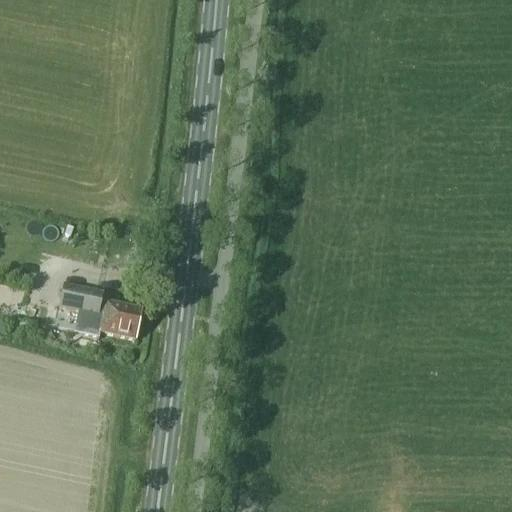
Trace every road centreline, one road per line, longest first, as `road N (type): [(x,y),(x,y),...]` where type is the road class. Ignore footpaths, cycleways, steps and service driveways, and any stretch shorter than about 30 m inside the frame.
road 1 (unclassified): [(191,511),(257,0)]
road 2 (primary): [(155,511),(213,0)]
